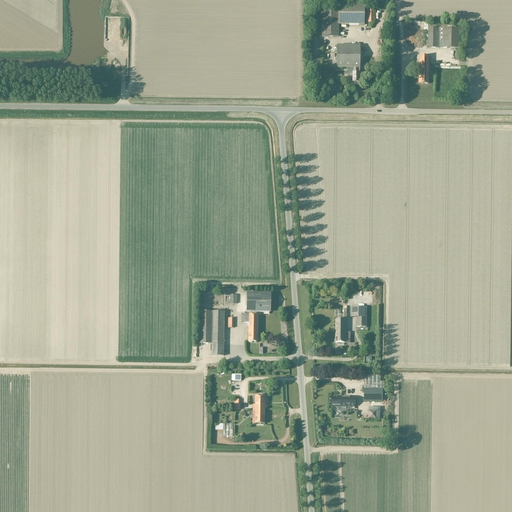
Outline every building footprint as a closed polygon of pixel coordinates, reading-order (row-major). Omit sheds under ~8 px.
[(338,9),(322,9),(322,37),(338,37),(338,25),(364,25),(364,5),(338,5),(338,9)] [(375,23),(375,11),(365,11),(365,23),(375,23)] [(438,48),(438,28),(428,28),(427,48),(438,48)] [(459,49),(459,28),(443,28),(442,49),(459,49)] [(321,39),(309,39),(309,63),(321,63),(321,39)] [(359,74),(360,51),(360,46),(337,46),(336,68),(347,68),(347,75),(352,75),(352,83),(359,83),(359,74)] [(428,84),(428,56),(418,56),(418,65),(418,69),(418,84),(428,84)] [(246,293),(246,312),(269,312),(269,294),(246,293)] [(356,318),(356,328),(366,328),(366,308),(350,308),(350,318),(356,318)] [(223,356),(224,312),(200,312),(199,344),(211,344),(211,356),(223,356)] [(248,342),(258,342),(258,314),(241,314),(241,323),(248,323),(248,342)] [(335,343),(345,343),(345,333),(345,329),(345,320),(335,319),(335,339),(334,339),(334,342),(335,343)] [(364,376),(363,402),(382,402),(382,389),(384,389),(384,383),(380,383),(380,376),(364,376)] [(261,409),(265,409),(265,396),(255,396),(255,412),(261,412),(261,409)] [(331,397),(331,407),(354,407),(354,397),(345,397),(331,397)] [(379,419),(380,412),(375,412),(376,407),(368,407),(368,419),(379,419)] [(261,412),(255,412),(254,424),(264,424),(265,409),(261,409),(261,412)] [(371,435),(371,419),(349,419),(349,435),(371,435)]
